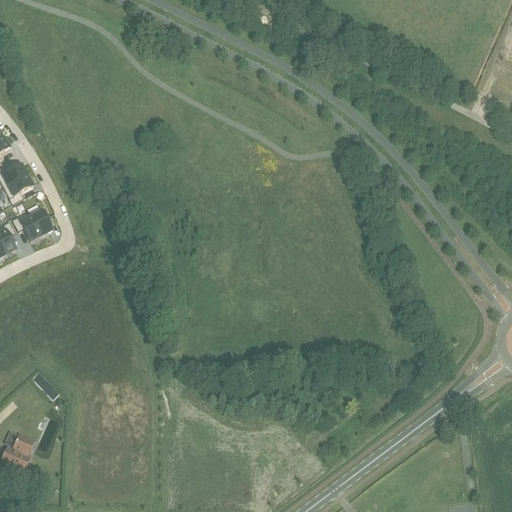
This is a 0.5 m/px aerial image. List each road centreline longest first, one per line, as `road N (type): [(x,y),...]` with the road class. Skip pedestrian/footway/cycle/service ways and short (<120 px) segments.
road 1 (tertiary): [(117,0),(336,120),(413,199),(509,325)]
road 2 (tertiary): [(511,303),(364,126),(279,66),(148,0)]
road 3 (secondary): [(307,511),(509,359)]
road 4 (residential): [(0,280),(55,251),(63,224),(0,115)]
